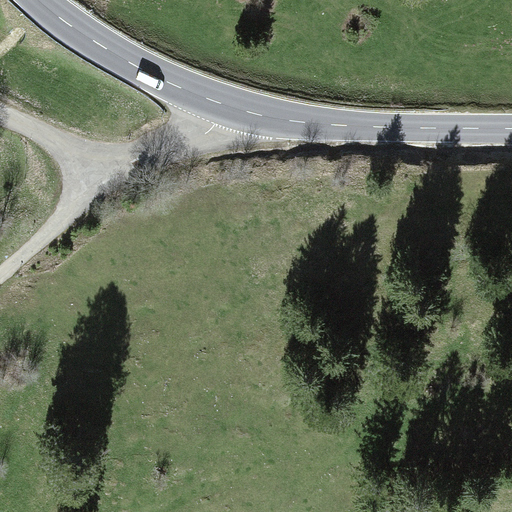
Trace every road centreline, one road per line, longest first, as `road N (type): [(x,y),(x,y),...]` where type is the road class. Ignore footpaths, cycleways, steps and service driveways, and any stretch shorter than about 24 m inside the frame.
road 1 (secondary): [(511,128),(307,123),(242,110)]
road 2 (unclassified): [(0,115),(119,156),(173,144),(242,110)]
road 3 (secondary): [(242,110),(104,47),(37,0)]
road 4 (track): [(0,276),(59,225),(103,154)]
